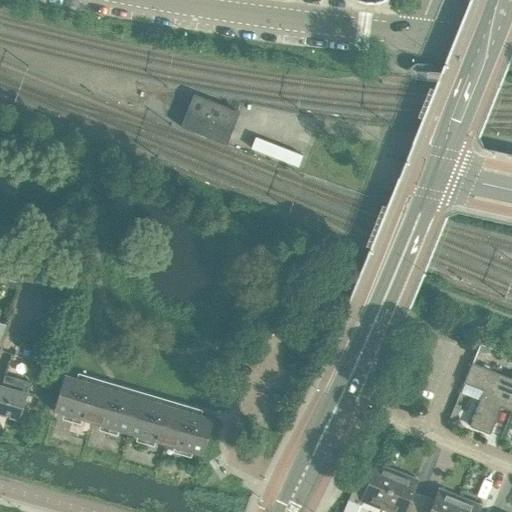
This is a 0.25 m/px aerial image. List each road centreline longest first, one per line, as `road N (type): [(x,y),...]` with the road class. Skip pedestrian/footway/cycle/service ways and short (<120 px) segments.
road 1 (tertiary): [(434,172),(284,511)]
road 2 (unclassified): [(416,34),(139,0)]
road 3 (tertiary): [(500,0),(434,172)]
road 4 (residential): [(511,465),(426,430),(458,348)]
